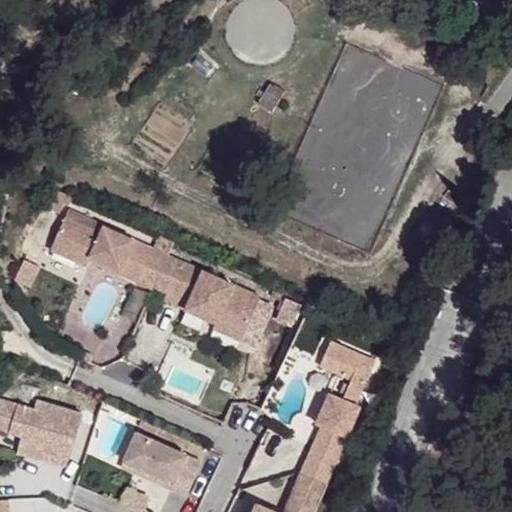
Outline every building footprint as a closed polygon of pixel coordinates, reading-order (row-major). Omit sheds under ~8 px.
[(273,82),(259,104),(272,113),(285,90),(273,82)] [(63,214),(59,222),(95,239),(99,230),(63,214)] [(95,239),(59,222),(45,254),(80,270),(84,262),(87,255),(95,258),(92,266),(146,291),(147,288),(161,258),(99,230),(95,239)] [(80,270),(45,254),(42,261),(77,277),(80,270)] [(87,255),(84,262),(92,266),(95,258),(87,255)] [(147,288),(161,295),(174,265),(161,258),(147,288)] [(252,299),(174,265),(161,295),(183,305),(181,312),(196,319),(198,311),(210,316),(207,324),(236,337),(241,325),(249,306),(252,299)] [(292,309),(275,302),(266,322),(282,330),(292,309)] [(255,332),(263,312),(249,306),(241,325),(255,332)] [(196,319),(207,324),(210,316),(198,311),(196,319)] [(236,337),(207,324),(204,330),(233,344),(236,337)] [(258,501),(252,511),(313,511),(361,409),(356,406),(375,363),(331,343),(321,365),(347,378),(339,396),(330,391),(316,423),(322,425),(282,511),(271,511),(270,511),(272,507),(258,501)] [(18,452),(65,466),(81,416),(45,404),(40,401),(37,411),(0,401),(0,429),(21,437),(18,452)] [(158,430),(155,437),(171,444),(174,437),(158,430)] [(199,465),(134,436),(121,464),(171,486),(168,492),(184,499),(199,465)] [(174,437),(171,444),(210,462),(213,454),(174,437)] [(171,486),(121,464),(119,469),(168,492),(171,486)] [(140,511),(147,496),(127,488),(120,505),(135,511),(140,511)]
